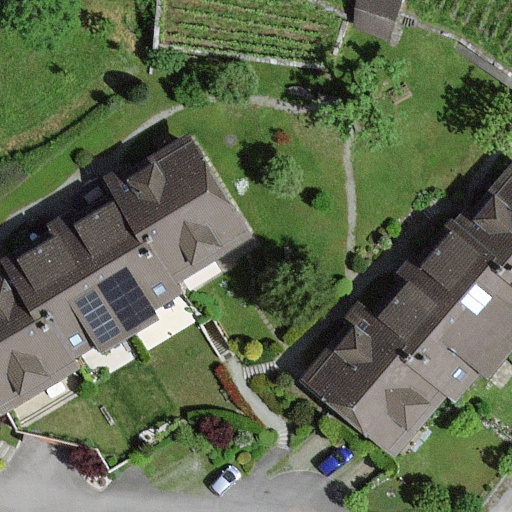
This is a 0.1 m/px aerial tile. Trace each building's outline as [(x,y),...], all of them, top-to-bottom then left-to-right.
[(191,133),(113,182),(121,194),(176,283),(255,235),(191,133)] [(511,171),(457,240),(511,282),(511,171)] [(182,293),(176,283),(121,194),(62,231),(123,330),(182,293)] [(73,361),(123,330),(62,231),(1,268),(35,323),(45,316),(73,361)] [(498,349),(511,332),(511,282),(457,240),(449,233),(411,281),(498,349)] [(45,316),(35,323),(1,268),(0,268),(0,410),(2,414),(71,372),(77,368),(73,361),(45,316)] [(448,397),(456,403),(498,349),(411,281),(379,321),(404,340),(393,354),(448,397)] [(306,384),(400,457),(448,397),(393,354),(404,340),(379,321),(365,310),(306,384)]
